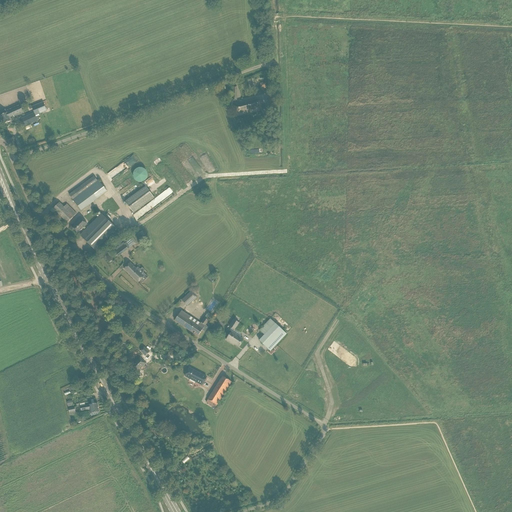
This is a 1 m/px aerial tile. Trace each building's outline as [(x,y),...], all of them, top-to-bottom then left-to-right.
[(259,108),(258,105),(261,105),(260,100),(257,101),(257,99),(234,105),(236,114),(259,108)] [(43,102),(31,107),(34,113),(35,116),(47,111),(43,102)] [(9,117),(17,114),(17,115),(23,113),(20,106),(0,115),(0,116),(4,124),(11,121),(9,117)] [(30,115),(21,119),(23,122),(25,126),(33,123),(36,121),(37,120),(35,116),(34,113),(32,114),(30,115)] [(134,178),(136,180),(138,181),(140,182),(142,182),(144,181),(146,180),(147,178),(147,175),(147,173),(146,171),(145,170),(143,168),(141,168),(139,168),(136,169),(134,171),(133,173),(133,176),(134,178)] [(107,191),(98,180),(77,195),(74,191),(69,195),(81,211),(107,191)] [(145,186),(125,201),(133,213),(154,198),(145,186)] [(67,210),(59,202),(53,209),(67,223),(76,214),(70,208),(67,210)] [(84,232),(80,236),(94,250),(98,246),(116,228),(104,217),(101,214),(84,232)] [(72,228),(78,233),(87,224),(80,217),(73,224),(75,225),(72,228)] [(129,247),(134,243),(131,239),(126,242),(114,251),(118,257),(128,249),(129,248),(129,247)] [(124,269),(138,282),(144,276),(130,262),(124,269)] [(182,300),(186,306),(196,297),(192,291),(182,300)] [(177,317),(174,321),(198,336),(200,332),(202,330),(205,325),(206,325),(212,315),(211,315),(207,313),(204,318),(201,322),(201,323),(200,324),(190,317),(181,311),(177,317)] [(229,326),(235,330),(239,323),(233,319),(229,326)] [(264,335),(259,341),(270,351),(286,334),(275,324),(271,320),(260,331),(264,335)] [(231,341),(238,347),(243,340),(231,333),(229,336),(226,340),(230,342),(231,341)] [(140,351),(145,356),(149,352),(144,347),(140,351)] [(143,365),(144,365),(145,364),(139,358),(132,365),(136,369),(137,370),(138,370),(143,365)] [(206,377),(189,368),(185,376),(190,379),(189,380),(194,383),(195,382),(202,385),(206,377)] [(205,402),(214,407),(231,382),(222,376),(205,402)] [(92,404),(80,406),(81,411),(89,409),(90,414),(91,416),(98,414),(98,412),(99,412),(97,403),(92,404)]
